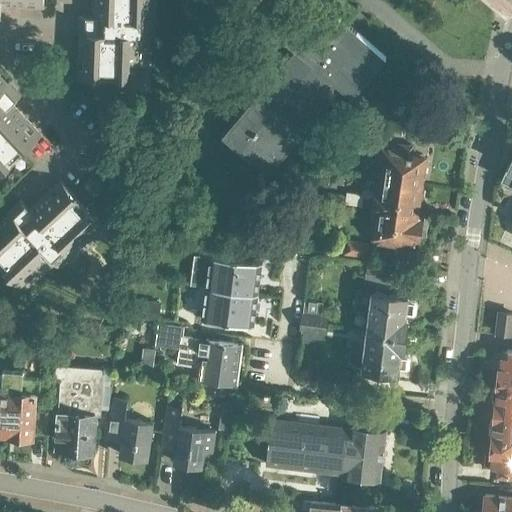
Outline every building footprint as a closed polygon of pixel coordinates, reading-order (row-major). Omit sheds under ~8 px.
[(0,0),(0,19),(1,19),(1,6),(44,7),(44,0),(0,0)] [(93,0),(93,17),(79,16),(79,33),(81,33),(80,54),(78,54),(78,76),(142,78),(142,77),(138,77),(139,35),(152,35),(153,0),(93,0)] [(316,0),(286,37),(296,46),(223,133),(269,172),(342,84),(353,94),(365,79),(387,54),(323,0),(316,0)] [(0,173),(23,152),(41,135),(12,103),(21,94),(9,82),(8,83),(0,74),(0,173)] [(392,127),(371,124),(370,136),(390,139),(392,127)] [(383,144),(378,177),(421,184),(425,157),(418,156),(418,155),(413,154),(413,150),(410,150),(411,148),(383,144)] [(511,158),(509,166),(508,165),(502,178),(504,179),(503,181),(505,185),(511,188),(511,215),(510,220),(511,220),(511,158)] [(420,186),(421,184),(378,177),(374,206),(417,212),(419,200),(422,199),(423,188),(420,186)] [(105,226),(61,180),(29,209),(20,200),(8,212),(9,213),(0,221),(0,264),(21,287),(22,286),(19,283),(49,255),(59,264),(101,224),(104,227),(105,226)] [(361,192),(344,190),(342,203),(360,205),(361,192)] [(417,212),(374,206),(371,225),(376,226),(374,243),(402,247),(402,241),(420,244),(421,236),(425,234),(427,222),(423,219),(424,211),(422,211),(422,212),(417,212)] [(144,244),(156,246),(165,248),(167,239),(146,235),(144,244)] [(345,240),(344,254),(367,256),(368,243),(345,240)] [(256,293),(259,293),(259,292),(258,292),(262,262),(263,263),(263,261),(260,261),(210,254),(209,256),(211,256),(207,284),(207,286),(206,285),(206,286),(256,293)] [(362,283),(386,286),(389,265),(364,262),(362,283)] [(256,293),(206,286),(205,287),(207,287),(203,316),(203,317),(202,317),(202,318),(255,325),(255,323),(254,323),(258,294),(259,294),(259,293),(256,293)] [(409,296),(372,291),(356,289),(353,309),(370,312),(367,329),(406,333),(408,317),(407,316),(407,315),(413,315),(416,313),(418,302),(415,299),(409,298),(409,296)] [(135,298),(132,316),(159,319),(162,301),(135,298)] [(321,301),(304,300),(302,321),(326,324),(327,316),(320,315),(321,301)] [(511,313),(499,311),(497,331),(511,333),(511,313)] [(15,336),(16,316),(5,316),(4,335),(15,336)] [(55,332),(55,318),(44,318),(44,332),(55,332)] [(326,324),(302,321),(299,345),(321,347),(322,332),(326,332),(326,324)] [(156,344),(179,347),(180,346),(190,348),(189,353),(241,360),(243,343),(184,336),(185,326),(158,323),(156,344)] [(406,333),(367,329),(364,350),(351,348),(349,364),(364,366),(362,374),(375,376),(375,369),(399,372),(399,369),(407,370),(409,368),(411,357),(408,354),(401,353),(402,351),(403,351),(406,333)] [(180,346),(179,347),(177,363),(202,367),(199,379),(238,384),(241,360),(189,353),(190,348),(180,346)] [(498,384),(511,385),(511,349),(509,350),(503,353),(503,355),(494,354),(493,368),(499,368),(498,384)] [(51,378),(50,410),(58,410),(56,445),(62,445),(62,447),(79,448),(81,451),(88,452),(91,449),(94,449),(96,414),(101,414),(101,409),(110,409),(113,368),(67,363),(67,365),(63,362),(57,365),(54,370),(57,375),(61,375),(61,379),(51,378)] [(0,432),(9,433),(13,392),(14,369),(3,368),(2,387),(0,388),(0,432)] [(40,379),(24,378),(24,370),(14,369),(13,392),(9,433),(33,435),(33,431),(48,432),(49,410),(35,409),(36,393),(39,393),(40,379)] [(500,403),(499,411),(511,411),(511,385),(498,384),(493,388),(492,399),(496,403),(496,405),(498,405),(498,403),(500,403)] [(148,458),(154,421),(126,416),(129,397),(114,395),(109,429),(123,431),(120,454),(148,458)] [(183,406),(169,404),(164,437),(177,438),(174,461),(203,465),(205,448),(213,450),(216,430),(180,425),(183,406)] [(351,406),(350,416),(360,417),(360,407),(351,406)] [(493,437),(511,438),(511,411),(499,411),(498,418),(496,418),(497,416),(495,415),(494,418),(490,421),(489,432),(493,437)] [(221,414),(219,428),(227,429),(229,415),(221,414)] [(343,473),(348,427),(272,419),(267,464),(343,473)] [(348,427),(343,473),(342,474),(381,479),(386,431),(348,426),(348,427)] [(511,438),(493,437),(492,452),(485,451),(483,465),(491,466),(491,467),(496,472),(511,473),(511,438)] [(251,495),(249,504),(268,509),(271,500),(251,495)] [(511,511),(511,497),(485,495),(482,511),(511,511)] [(373,511),(373,508),(377,508),(378,505),(311,500),(310,506),(303,505),(302,511),(373,511)]
